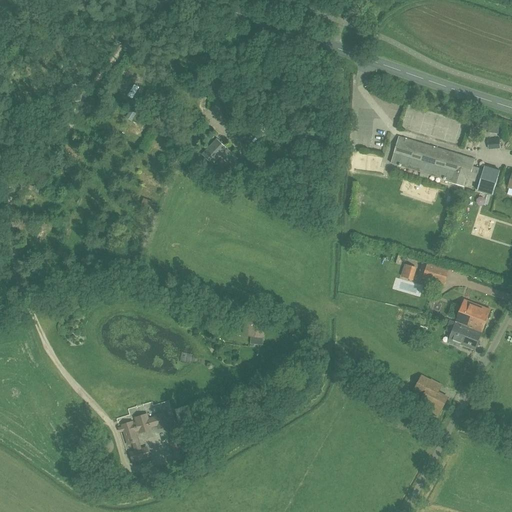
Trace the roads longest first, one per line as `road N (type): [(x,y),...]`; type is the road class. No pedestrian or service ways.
road 1 (secondary): [(511,107),(199,0)]
road 2 (unclassified): [(404,511),(511,309)]
road 3 (track): [(0,165),(60,76),(80,0)]
road 4 (track): [(233,11),(214,76),(224,132),(244,148)]
